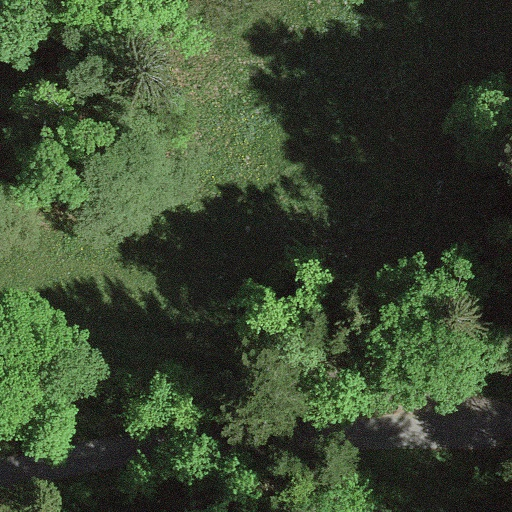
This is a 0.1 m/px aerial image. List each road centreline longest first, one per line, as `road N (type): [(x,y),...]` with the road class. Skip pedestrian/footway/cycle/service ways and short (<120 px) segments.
road 1 (unclassified): [(511,429),(189,443),(0,479)]
road 2 (track): [(0,323),(72,342),(364,386),(454,430)]
